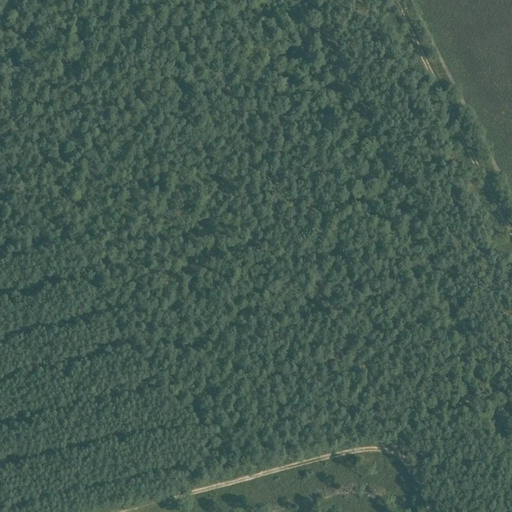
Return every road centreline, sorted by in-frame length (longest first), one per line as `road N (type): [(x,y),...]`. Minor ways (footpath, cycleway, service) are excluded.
road 1 (track): [(186,0),(391,426),(392,453)]
road 2 (track): [(112,511),(370,447),(397,454),(428,511)]
road 3 (track): [(395,0),(511,233)]
